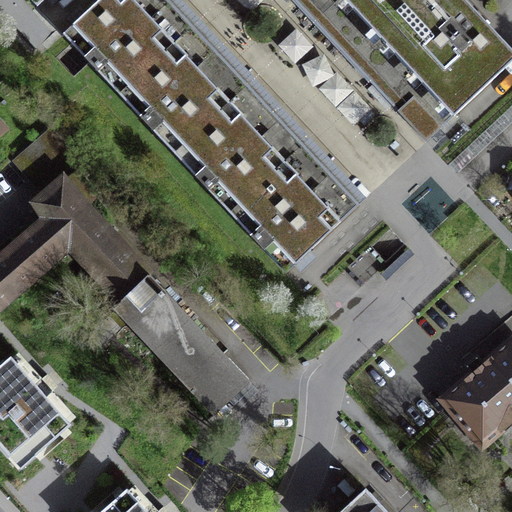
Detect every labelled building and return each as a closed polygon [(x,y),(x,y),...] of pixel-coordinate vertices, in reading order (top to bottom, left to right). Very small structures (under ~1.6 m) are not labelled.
[(360,203),(169,0),(100,0),(64,34),(286,272),(360,203)] [(511,49),(465,0),(294,0),(427,141),(511,61),(511,49)] [(511,93),(442,159),(458,176),(511,125),(511,93)] [(0,305),(68,243),(121,301),(150,274),(87,206),(97,194),(76,171),(79,169),(77,166),(79,164),(48,130),(13,162),(44,195),(35,203),(44,219),(0,259),(0,305)] [(105,178),(98,185),(204,298),(211,292),(105,178)] [(249,381),(150,274),(121,301),(114,307),(213,415),(219,409),(225,416),(232,409),(226,402),(249,381)] [(472,373),(442,398),(482,445),(504,428),(503,427),(511,419),(511,338),(483,363),(477,355),(465,365),(472,373)] [(11,352),(0,361),(0,433),(18,454),(65,415),(11,352)] [(157,511),(129,480),(92,511),(157,511)] [(340,511),(387,511),(366,489),(340,511)]
